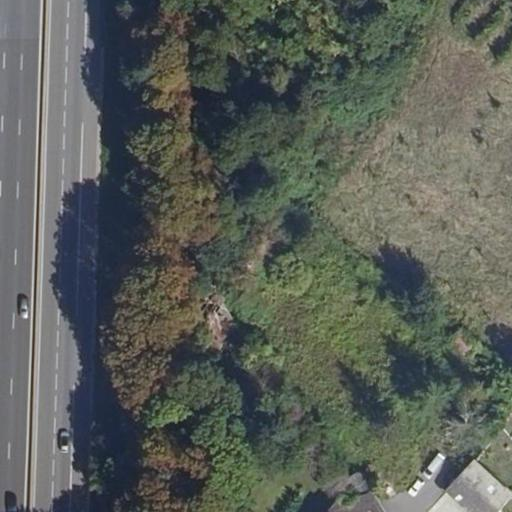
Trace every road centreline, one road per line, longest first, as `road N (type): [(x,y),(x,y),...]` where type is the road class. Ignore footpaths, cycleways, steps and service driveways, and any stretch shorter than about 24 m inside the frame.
road 1 (motorway): [(54,511),(73,0)]
road 2 (motorway): [(14,0),(0,410)]
